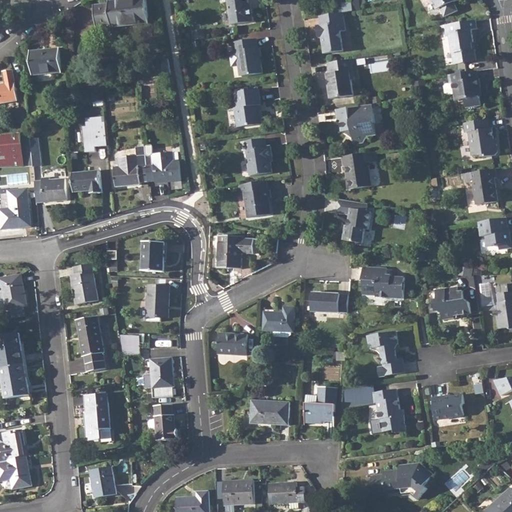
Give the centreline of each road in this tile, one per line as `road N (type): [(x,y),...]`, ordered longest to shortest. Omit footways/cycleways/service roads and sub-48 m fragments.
road 1 (residential): [(284,0),(308,163),(305,246),(297,266),(222,306),(195,307)]
road 2 (residential): [(46,247),(70,507),(42,511)]
road 3 (residential): [(46,247),(175,212),(198,240),(195,307)]
road 4 (residential): [(203,459),(318,454),(333,508)]
road 5 (residential): [(195,307),(203,459)]
